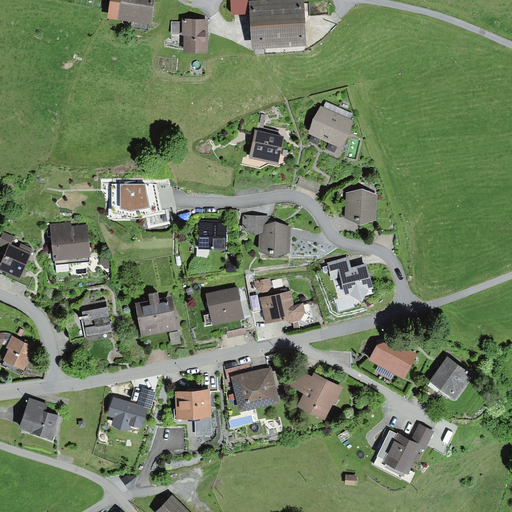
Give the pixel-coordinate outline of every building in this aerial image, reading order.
[(109,0),(107,20),(152,26),(155,0),(109,0)] [(250,16),(249,2),(249,0),(230,0),(231,16),(250,16)] [(303,0),(284,0),(249,2),(250,16),(252,50),(306,47),(303,0)] [(208,20),(183,20),(183,22),(183,35),(183,54),(208,54),(208,20)] [(183,35),(183,22),(171,22),(171,35),(183,35)] [(354,121),(321,107),(309,134),(315,137),(333,145),(342,149),(354,121)] [(258,113),(242,119),(240,128),(254,131),(258,113)] [(285,138),(255,131),(249,159),(278,166),(285,138)] [(235,176),(234,186),(250,188),(250,178),(235,176)] [(300,176),(296,186),(317,195),(321,185),(300,176)] [(156,185),(111,186),(112,213),(133,218),(162,213),(156,185)] [(362,190),(346,194),(345,219),(359,227),(376,220),(377,196),(362,190)] [(269,217),(243,215),(242,231),(255,236),(259,235),(259,227),(269,224),(269,217)] [(226,222),(197,221),(196,247),(198,247),(198,250),(225,251),(226,222)] [(71,223),(50,225),(52,241),(54,266),(91,263),(87,225),(71,227),(71,223)] [(269,224),(259,227),(259,235),(259,252),(274,260),(290,253),(291,228),(275,223),(269,224)] [(3,233),(0,239),(0,245),(7,248),(12,237),(3,233)] [(19,249),(9,245),(0,266),(0,271),(20,281),(23,274),(34,250),(21,244),(19,249)] [(348,257),(327,263),(332,280),(340,277),(346,297),(351,296),(362,303),(370,291),(374,290),(367,264),(352,268),(348,257)] [(110,260),(100,260),(101,265),(105,269),(112,268),(112,263),(110,260)] [(236,263),(227,263),(227,272),(236,272),(236,263)] [(269,278),(254,281),(256,290),(261,293),(268,292),(272,287),(269,278)] [(238,288),(206,295),(213,326),(224,323),(245,319),(238,288)] [(291,292),(260,298),(266,325),(287,321),(291,324),(299,321),(305,314),(303,304),(294,306),(291,292)] [(91,303),(89,294),(80,304),(87,343),(112,338),(105,300),(91,303)] [(149,302),(135,305),(141,338),(179,331),(172,297),(159,300),(158,295),(148,296),(149,302)] [(247,329),(227,333),(228,338),(248,334),(247,329)] [(179,332),(170,334),(172,346),(181,344),(179,332)] [(7,347),(12,336),(13,335),(7,333),(3,333),(0,334),(0,345),(2,346),(3,345),(7,347)] [(36,348),(12,336),(7,347),(6,349),(10,351),(2,366),(22,376),(36,348)] [(391,337),(377,339),(367,357),(403,376),(417,351),(391,337)] [(473,371),(447,352),(429,378),(455,396),(473,371)] [(232,378),(253,373),(251,363),(224,370),(227,379),(232,378)] [(312,374),(297,367),(289,383),(302,390),(296,403),(325,417),(333,401),(335,402),(344,384),(314,370),(312,374)] [(253,373),(232,378),(239,412),(280,403),(272,368),(253,373)] [(202,376),(203,391),(210,390),(218,390),(218,375),(202,376)] [(142,388),(137,404),(148,407),(152,408),(156,392),(142,388)] [(203,391),(175,392),(176,416),(195,415),(196,438),(211,437),(210,390),(203,391)] [(48,402),(29,395),(18,424),(51,437),(61,413),(46,407),(48,402)] [(137,404),(113,398),(107,416),(113,418),(111,425),(120,431),(130,430),(131,426),(141,429),(148,407),(137,404)] [(419,422),(412,436),(423,442),(427,444),(434,430),(419,422)] [(412,436),(397,429),(383,457),(409,470),(423,442),(412,436)] [(137,475),(126,475),(122,477),(128,488),(134,485),(137,475)] [(192,511),(172,493),(155,511),(156,511),(192,511)]
